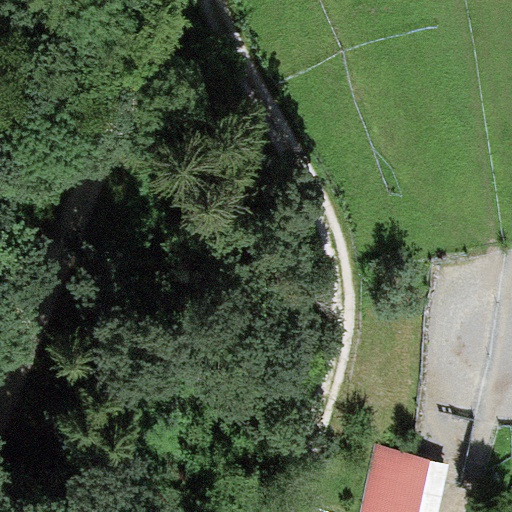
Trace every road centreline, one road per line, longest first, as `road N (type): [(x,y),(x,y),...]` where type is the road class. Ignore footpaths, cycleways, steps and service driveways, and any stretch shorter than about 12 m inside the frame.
road 1 (track): [(281,511),(325,356),(342,257),(295,152),(188,0)]
road 2 (track): [(154,0),(0,384)]
